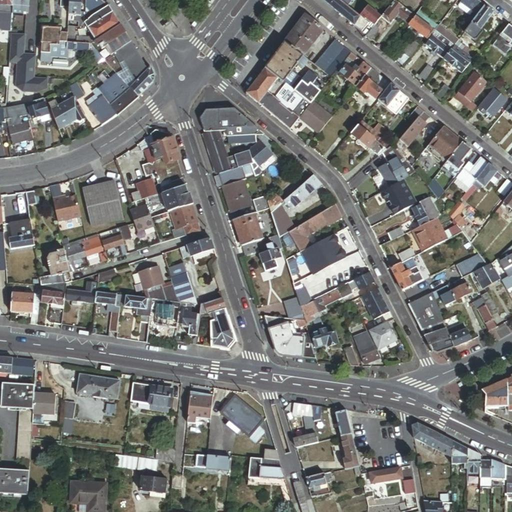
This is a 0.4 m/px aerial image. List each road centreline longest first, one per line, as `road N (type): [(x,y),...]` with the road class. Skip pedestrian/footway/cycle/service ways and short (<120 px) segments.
road 1 (residential): [(435,379),(334,181),(195,62)]
road 2 (residential): [(170,95),(264,376)]
road 3 (residential): [(306,0),(511,173)]
road 4 (tertiary): [(264,376),(0,341)]
road 5 (tertiary): [(170,95),(95,151),(0,176)]
road 6 (tertiary): [(403,399),(264,376)]
